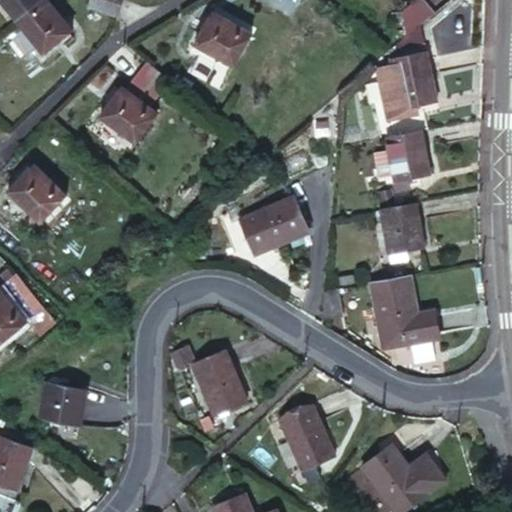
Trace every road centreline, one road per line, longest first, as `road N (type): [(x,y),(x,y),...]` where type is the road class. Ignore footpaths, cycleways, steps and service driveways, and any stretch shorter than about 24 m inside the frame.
road 1 (residential): [(109,511),(126,493),(142,444),(142,336),(154,308),(177,290),(206,285),(232,292),(383,388),(427,396),(511,383)]
road 2 (tertiary): [(511,274),(511,72)]
road 3 (unknown): [(323,350),(324,181)]
